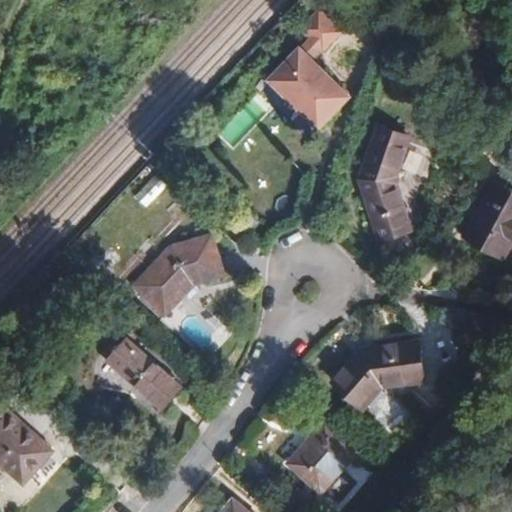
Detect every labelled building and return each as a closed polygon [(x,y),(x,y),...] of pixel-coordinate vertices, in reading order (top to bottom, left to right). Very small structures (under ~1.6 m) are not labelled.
[(318,11),(306,22),(336,38),(340,34),(318,11)] [(322,53),(336,38),(306,22),(298,30),(306,37),(296,45),(295,44),(263,76),(319,130),(351,97),(307,56),(315,46),(322,53)] [(422,144),(389,131),(368,182),(384,244),(415,236),(403,189),(422,144)] [(138,197),(149,207),(169,185),(158,174),(138,197)] [(511,193),(498,186),(469,239),(476,243),(472,250),(511,271),(511,193)] [(172,247),(135,285),(165,314),(181,297),(194,283),(225,273),(212,234),(172,247)] [(183,386),(128,339),(112,357),(138,380),(136,383),(164,408),(175,396),(183,386)] [(421,339),(363,348),(350,362),(333,382),(363,409),(383,385),(427,380),(421,339)] [(26,379),(5,361),(0,366),(0,390),(10,398),(26,379)] [(0,402),(0,459),(0,460),(25,481),(53,450),(0,402)] [(322,491),(358,450),(326,421),(306,444),(290,462),(322,491)] [(223,511),(249,511),(234,499),(223,511)]
